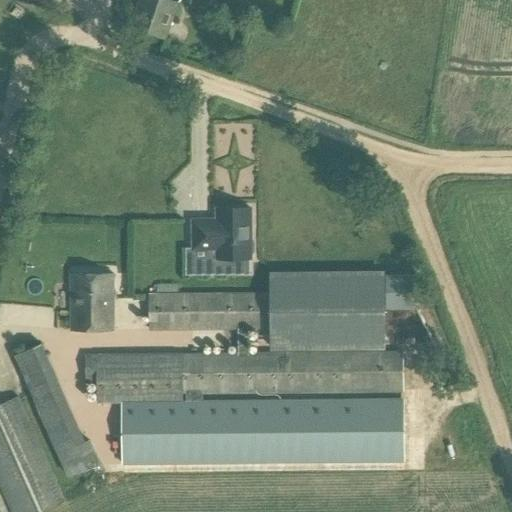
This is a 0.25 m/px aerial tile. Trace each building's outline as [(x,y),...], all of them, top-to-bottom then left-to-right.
[(168,0),(140,0),(131,26),(166,38),(178,3),(168,0)] [(210,218),(192,218),(193,248),(217,248),(217,258),(251,258),(251,256),(254,252),(254,242),(250,238),(250,207),(216,207),(216,220),(210,220),(210,218)] [(114,273),(70,274),(71,329),(114,329),(114,273)] [(371,274),(272,275),(273,347),(372,346),(371,274)] [(180,353),(87,354),(87,381),(99,381),(99,401),(183,400),(182,391),(187,391),(203,390),(404,387),(403,349),(249,351),(249,329),(261,329),(260,292),(149,293),(149,330),(238,329),(239,351),(180,352),(180,353)] [(46,341),(14,355),(68,478),(100,463),(46,341)] [(187,401),(123,402),(123,465),(406,463),(404,399),(203,401),(203,390),(187,391),(187,401)] [(19,395),(0,403),(0,487),(10,511),(37,511),(65,500),(19,395)]
